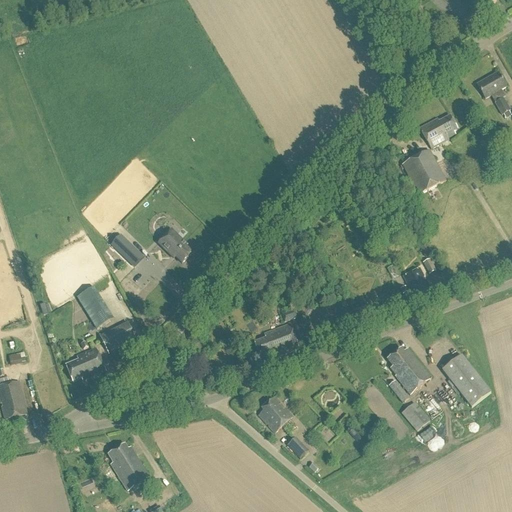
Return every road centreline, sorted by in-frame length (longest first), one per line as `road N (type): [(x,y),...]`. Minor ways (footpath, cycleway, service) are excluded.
road 1 (tertiary): [(158,351),(406,96),(511,24)]
road 2 (tertiary): [(211,401),(511,285)]
road 3 (unclassified): [(211,401),(341,511)]
road 4 (tertiary): [(55,433),(211,401)]
road 5 (tertiary): [(55,433),(158,351)]
